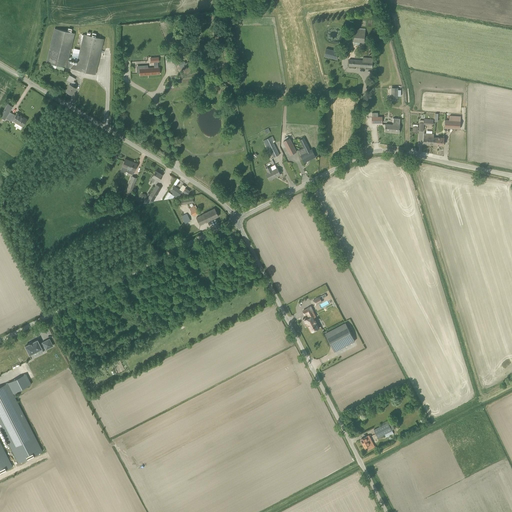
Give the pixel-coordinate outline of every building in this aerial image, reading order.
[(71,48),(70,48),(74,33),(55,29),(47,58),(46,63),(50,64),(56,65),(64,67),(95,75),(96,70),(103,39),(84,34),(80,50),(77,62),(76,64),(67,62),(71,48)] [(364,42),(365,31),(355,30),(354,42),(364,42)] [(326,48),(324,56),(336,59),(338,51),(326,48)] [(139,69),(140,75),(159,74),(159,67),(158,67),(158,62),(159,62),(158,57),(150,58),(150,63),(153,63),(154,68),(139,69)] [(363,60),(349,59),(349,66),(372,68),(373,58),(363,57),(363,60)] [(69,84),(65,91),(71,95),(75,88),(73,86),(75,83),(73,82),(75,79),(69,75),(66,80),(71,83),(70,85),(69,84)] [(222,84),(220,94),(227,96),(229,86),(222,84)] [(12,122),(12,121),(22,127),(27,119),(17,113),(15,115),(9,112),(12,106),(8,104),(0,116),(0,117),(4,120),(6,118),(12,122)] [(378,112),(372,112),(372,123),(382,123),(382,117),(378,117),(378,112)] [(399,125),(400,119),(393,118),(393,125),(386,124),(385,132),(399,133),(400,125),(399,125)] [(460,121),(449,120),(445,120),(445,127),(460,128),(460,121)] [(423,144),(433,145),(433,141),(433,137),(433,134),(424,134),(424,137),(423,144)] [(273,157),(279,155),(273,142),(275,142),(272,136),(263,141),(267,149),(269,148),(269,150),(268,150),(269,153),(271,152),(273,157)] [(437,138),(433,137),(433,141),(433,145),(444,146),(444,138),(437,137),(437,138)] [(296,151),(289,138),(285,140),(283,141),(290,155),(296,151)] [(312,149),(310,150),(304,138),(300,140),(306,152),(301,155),(304,162),(316,157),(312,149)] [(133,174),(134,171),(137,164),(125,159),(122,167),(120,171),(123,172),(125,171),(133,174)] [(280,175),(275,164),(266,169),(268,173),(266,174),(270,180),(280,175)] [(155,179),(158,181),(162,175),(155,171),(152,177),(150,181),(153,183),(155,179)] [(134,193),(131,192),(137,178),(132,176),(126,191),(127,192),(126,194),(132,197),(134,193)] [(156,184),(149,195),(154,199),(155,197),(157,199),(159,196),(157,194),(161,188),(156,184)] [(178,196),(182,191),(176,188),(173,193),(178,196)] [(192,196),(177,199),(177,204),(193,202),(192,196)] [(195,205),(189,209),(192,216),(199,213),(195,205)] [(218,216),(214,208),(202,214),(196,218),(200,225),(206,222),(218,216)] [(190,220),(187,214),(182,217),(185,223),(190,220)] [(307,314),(309,318),(304,320),(306,325),(307,324),(311,332),(319,328),(313,316),(312,316),(310,313),(313,311),(310,307),(303,311),(305,315),(307,314)] [(355,341),(345,323),(325,333),(335,351),(355,341)] [(42,343),(39,345),(36,341),(32,343),(29,344),(24,347),(29,355),(32,353),(33,355),(38,352),(37,351),(41,349),(40,349),(44,347),(45,350),(52,346),(48,340),(42,343)] [(19,464),(42,452),(12,394),(27,386),(31,384),(26,374),(0,386),(0,426),(0,428),(19,464)] [(392,430),(388,422),(374,430),(378,438),(384,435),(392,431),(392,430)] [(0,426),(0,473),(13,467),(0,442),(0,427),(0,428),(0,426)] [(374,446),(369,435),(360,440),(366,451),(374,446)]
